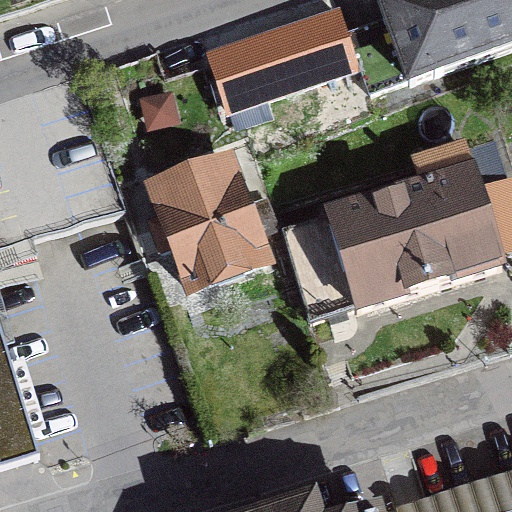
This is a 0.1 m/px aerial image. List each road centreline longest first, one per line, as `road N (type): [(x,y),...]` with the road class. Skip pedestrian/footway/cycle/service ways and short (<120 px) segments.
road 1 (residential): [(129,511),(511,396)]
road 2 (residential): [(0,71),(218,0)]
